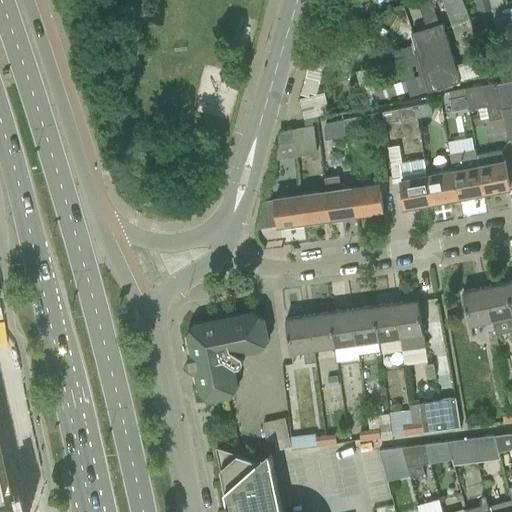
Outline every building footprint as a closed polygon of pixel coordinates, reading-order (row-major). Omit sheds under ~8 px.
[(426,27),(411,32),(415,46),(429,89),(460,80),(442,22),(439,23),(429,0),(427,0),(418,4),(426,27)] [(442,0),(452,25),(468,19),(461,0),(442,0)] [(475,0),(478,11),(493,8),(491,0),(475,0)] [(511,0),(509,0),(494,4),(504,42),(511,40),(511,0)] [(377,87),(374,88),(377,100),(380,99),(408,91),(409,95),(429,89),(415,46),(399,51),(408,79),(407,79),(377,87)] [(457,64),(462,79),(480,74),(476,59),(457,64)] [(369,67),(356,71),(360,85),(362,85),(364,90),(362,90),(365,103),(377,100),(374,88),(369,67)] [(511,80),(496,84),(498,92),(502,109),(511,107),(511,80)] [(490,120),(504,118),(496,84),(496,83),(465,89),(466,95),(468,108),(469,111),(487,108),(490,120)] [(466,95),(450,98),(452,111),(468,108),(466,95)] [(301,105),(303,117),(326,112),(324,101),(301,105)] [(430,102),(415,105),(417,117),(432,114),(430,102)] [(417,117),(415,105),(382,111),(384,123),(417,117)] [(358,116),(342,119),(344,130),(360,127),(358,116)] [(344,136),(342,119),(323,123),(326,139),(344,136)] [(305,127),(291,130),(293,141),(295,156),(317,152),(313,125),(312,125),(308,126),(305,127)] [(279,144),(275,159),(295,156),(293,141),(291,130),(290,130),(282,131),(278,141),(279,144)] [(472,137),(448,142),(453,169),(458,198),(484,193),(477,155),(476,149),(474,150),(472,137)] [(501,151),(477,155),(484,193),(510,188),(505,160),(503,160),(501,151)] [(433,202),(428,174),(425,158),(398,163),(407,207),(433,202)] [(453,169),(428,174),(433,202),(458,198),(453,169)] [(326,177),(328,190),(332,218),(357,215),(353,186),(341,188),(339,175),(326,177)] [(380,183),(353,186),(357,215),(384,211),(380,183)] [(328,190),(302,194),(306,222),(332,218),(328,190)] [(295,195),(275,197),(276,199),(277,206),(279,226),(306,222),(302,194),(295,195)] [(263,201),(257,226),(266,225),(266,227),(279,226),(276,199),(263,201)] [(511,303),(507,282),(486,287),(493,321),(496,335),(511,331),(511,303)] [(471,326),(493,321),(486,287),(463,292),(471,326)] [(419,300),(397,303),(402,337),(403,349),(426,346),(419,300)] [(397,303),(375,306),(380,340),(402,337),(397,303)] [(375,306),(353,309),(358,343),(366,342),(368,354),(379,352),(378,340),(380,340),(375,306)] [(353,309),(331,312),(336,346),(334,346),(336,362),(359,359),(357,343),(358,343),(353,309)] [(196,347),(189,358),(191,370),(202,377),(200,380),(202,392),(211,397),(230,394),(237,382),(235,371),(231,368),(234,363),(237,365),(242,364),(244,360),(243,355),(241,353),(244,348),(249,351),(262,348),(268,337),(264,318),(253,311),(232,315),(231,315),(229,318),(229,319),(222,320),(218,318),(217,318),(198,322),(190,334),(193,345),(196,347)] [(331,312),(309,315),(314,349),(334,346),(336,346),(331,312)] [(309,315),(287,318),(289,338),(291,352),(303,351),(305,363),(316,361),(316,360),(314,349),(309,315)] [(455,396),(411,402),(414,423),(415,429),(415,431),(415,433),(424,432),(424,431),(424,430),(460,425),(455,396)] [(401,410),(390,411),(391,419),(392,429),(393,434),(393,436),(415,433),(415,431),(415,429),(414,423),(407,424),(402,424),(401,410)] [(375,414),(367,415),(369,424),(377,423),(375,415),(375,414)] [(262,423),(266,442),(274,440),(276,450),(290,447),(284,418),(262,423)] [(378,429),(370,430),(371,436),(371,437),(371,439),(380,438),(379,436),(378,429)] [(361,431),(360,431),(361,441),(371,439),(371,437),(371,436),(370,430),(361,431)] [(511,448),(511,432),(494,435),(497,447),(498,452),(511,448)] [(304,433),(292,435),(294,449),(306,447),(304,433)] [(335,435),(326,436),(327,441),(327,442),(327,444),(327,445),(336,444),(336,440),(335,435)] [(478,437),(472,438),(473,444),(474,450),(497,447),(494,435),(478,437)] [(326,436),(316,437),(317,441),(317,443),(317,446),(327,445),(327,444),(327,442),(327,441),(326,436)] [(472,438),(448,441),(448,442),(452,453),(474,450),(473,444),(472,438)] [(448,441),(427,444),(427,445),(428,453),(431,463),(453,460),(452,453),(448,442),(448,441)] [(427,444),(379,450),(380,452),(383,465),(406,463),(410,475),(410,478),(425,474),(422,464),(431,463),(428,453),(427,445),(427,444)] [(235,452),(216,446),(229,511),(283,511),(270,450),(259,460),(235,452)] [(0,511),(14,511),(0,448),(0,511)] [(406,463),(383,465),(387,481),(388,481),(410,475),(406,463)] [(480,505),(467,509),(467,511),(491,511),(490,506),(487,496),(485,496),(481,497),(479,500),(480,505)] [(414,504),(415,511),(439,511),(437,499),(414,504)] [(511,511),(511,502),(511,500),(490,506),(491,511),(511,511)]
